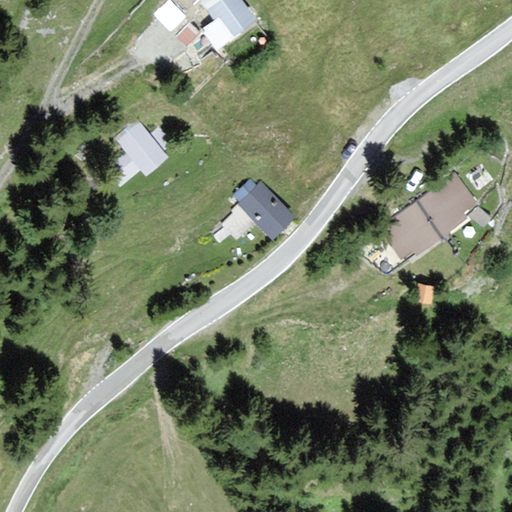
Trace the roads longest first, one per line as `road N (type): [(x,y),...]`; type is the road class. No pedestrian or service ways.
road 1 (tertiary): [(13,511),(37,466),(86,408),(281,259),(397,115),(511,28)]
road 2 (residential): [(99,0),(0,183)]
